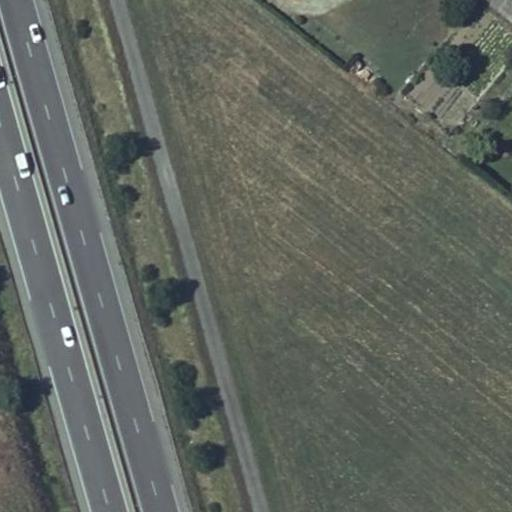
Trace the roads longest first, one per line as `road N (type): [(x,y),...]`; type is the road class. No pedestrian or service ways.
road 1 (trunk): [(165,511),(20,0)]
road 2 (unclassified): [(250,511),(108,0)]
road 3 (trunk): [(0,121),(110,511)]
